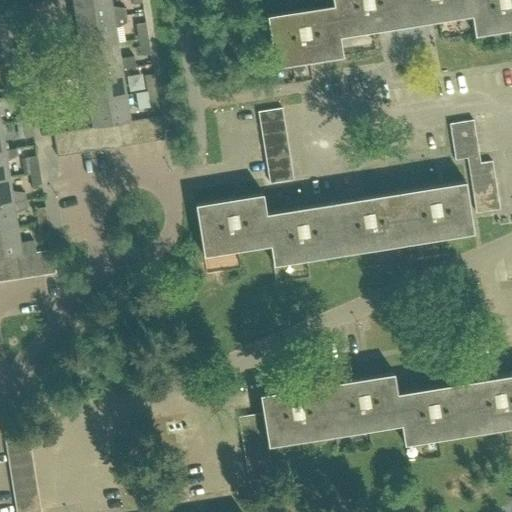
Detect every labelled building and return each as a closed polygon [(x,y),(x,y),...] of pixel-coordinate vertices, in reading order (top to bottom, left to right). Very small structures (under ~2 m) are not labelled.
[(71,0),(75,23),(126,15),(125,7),(112,6),(110,0),(71,0)] [(338,35),(377,29),(404,24),(400,0),(331,0),(332,3),(333,3),(338,35)] [(437,19),(471,14),(468,0),(400,0),(404,24),(431,20),(437,19)] [(511,27),(511,0),(468,0),(471,14),(474,34),(507,28),(511,27)] [(320,58),(341,55),(338,35),(333,3),(332,3),(309,7),(266,14),(274,66),(320,58)] [(79,48),(118,42),(115,27),(127,22),(126,15),(75,23),(79,48)] [(138,39),(147,38),(144,22),(135,23),(138,39)] [(7,36),(0,37),(0,53),(0,54),(10,52),(7,36)] [(147,38),(138,39),(140,55),(150,53),(147,38)] [(118,42),(79,48),(83,74),(122,68),(122,69),(134,67),(133,56),(120,58),(118,42)] [(126,94),(122,69),(122,68),(83,74),(87,100),(126,94)] [(6,89),(16,88),(13,72),(3,73),(6,89)] [(146,91),(156,89),(153,73),(143,75),(146,91)] [(156,89),(146,91),(148,107),(158,105),(156,89)] [(126,94),(87,100),(91,126),(130,119),(126,94)] [(20,121),(31,120),(28,105),(18,106),(20,121)] [(259,123),(283,120),(281,107),(257,111),(259,123)] [(148,117),(151,141),(163,139),(160,115),(148,117)] [(140,143),(151,141),(148,117),(136,119),(140,143)] [(128,145),(140,143),(136,119),(124,121),(128,145)] [(451,135),(475,131),(473,119),(449,123),(451,135)] [(31,120),(20,121),(23,138),(33,136),(31,120)] [(261,135),(285,131),(283,120),(259,123),(261,135)] [(116,147),(128,145),(124,121),(112,123),(116,147)] [(104,148),(116,147),(112,123),(100,125),(104,148)] [(92,150),(104,148),(100,125),(88,127),(92,150)] [(80,152),(92,150),(88,127),(76,129),(80,152)] [(68,154),(80,152),(76,129),(64,130),(68,154)] [(56,156),(68,154),(64,130),(53,132),(56,156)] [(263,147),(287,143),(285,131),(261,135),(263,147)] [(453,146),(477,143),(475,131),(451,135),(453,146)] [(265,159),(289,155),(287,143),(263,147),(265,159)] [(477,143),(453,146),(455,159),(478,155),(477,143)] [(0,176),(9,175),(7,158),(8,158),(16,155),(15,148),(5,149),(5,150),(0,150),(0,176)] [(266,170),(291,166),(289,155),(265,159),(266,170)] [(29,172),(39,171),(37,156),(26,157),(29,172)] [(87,157),(86,183),(96,183),(96,157),(87,157)] [(470,176),(493,172),(491,160),(468,164),(470,176)] [(291,166),(266,170),(268,182),(292,179),(291,166)] [(39,171),(29,172),(31,189),(42,188),(39,171)] [(472,188),(495,184),(493,172),(470,176),(472,188)] [(0,203),(25,199),(24,191),(13,191),(12,191),(9,175),(0,176),(0,203)] [(397,190),(405,241),(439,236),(472,231),(464,179),(463,179),(443,183),(436,184),(397,190)] [(473,200),(497,196),(495,184),(472,188),(473,200)] [(372,247),(405,241),(397,190),(363,195),(331,201),(339,252),(372,247)] [(200,242),(202,254),(235,249),(269,243),(264,211),(261,191),(240,195),(233,196),(195,202),(194,202),(200,242)] [(497,196),(473,200),(475,212),(499,208),(497,196)] [(0,229),(17,227),(15,211),(17,211),(27,207),(25,199),(0,203),(0,229)] [(269,243),(272,263),(305,257),(339,252),(331,201),(304,205),(264,211),(269,243)] [(37,224),(47,222),(45,207),(34,209),(37,224)] [(47,222),(37,224),(39,240),(50,239),(47,222)] [(17,227),(0,229),(0,256),(35,251),(33,240),(20,243),(17,227)] [(39,251),(43,274),(55,272),(52,249),(39,251)] [(31,276),(43,274),(39,251),(28,253),(31,276)] [(19,278),(31,276),(28,253),(16,255),(19,278)] [(8,280),(19,278),(16,255),(4,257),(8,280)] [(395,392),(396,391),(393,372),(371,375),(365,376),(326,383),(334,433),(368,428),(400,423),(395,392)] [(462,381),(470,432),(503,426),(511,425),(511,373),(490,377),(480,378),(462,381)] [(437,437),(470,432),(462,381),(441,384),(434,385),(396,391),(395,392),(400,423),(401,428),(403,442),(437,437)] [(302,438),(334,433),(326,383),(283,389),(259,393),(267,444),(302,438)] [(240,428),(263,424),(261,412),(238,416),(240,428)] [(242,440),(265,436),(263,424),(240,428),(242,440)] [(5,443),(29,440),(27,429),(27,427),(4,431),(3,431),(5,443)] [(243,451),(267,448),(266,444),(265,436),(242,440),(243,451)] [(7,455),(30,451),(29,440),(5,443),(7,455)] [(245,463),(269,459),(267,448),(243,451),(245,463)] [(9,467),(32,463),(30,451),(7,455),(9,467)] [(247,475),(271,471),(269,459),(245,463),(247,475)] [(11,479),(34,475),(32,463),(9,467),(11,479)] [(271,471),(247,475),(249,487),(273,483),(271,471)] [(13,491),(36,487),(34,475),(11,479),(13,491)] [(15,502),(38,499),(36,487),(13,491),(15,502)] [(38,499),(15,502),(16,511),(33,511),(40,511),(38,499)]
